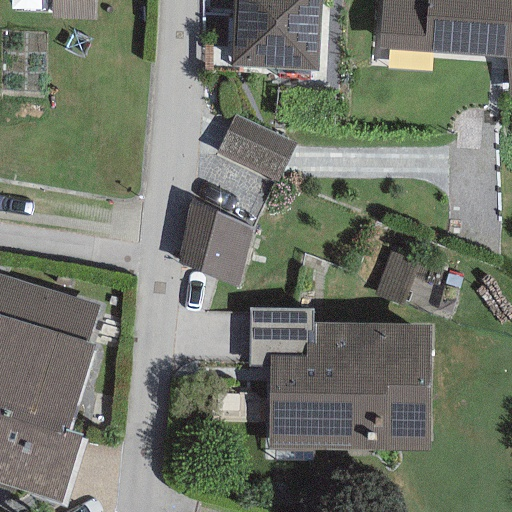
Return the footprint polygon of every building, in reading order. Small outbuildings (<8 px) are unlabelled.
[(320,0),(232,0),(229,68),(317,72),(320,0)] [(511,0),(380,0),(377,49),(505,58),(508,98),(511,97),(511,0)] [(294,145),(234,116),(215,155),(276,184),(294,145)] [(252,231),(190,200),(177,265),(237,287),(252,231)] [(66,431),(93,346),(87,344),(99,306),(0,275),(0,484),(61,504),(82,436),(66,431)] [(314,309),(247,309),(247,367),(268,367),(268,358),(304,358),(304,346),(314,346),(314,322),(314,309)] [(430,325),(314,324),(314,346),(304,346),(304,358),(268,358),(268,367),(268,450),(430,450),(430,325)]
